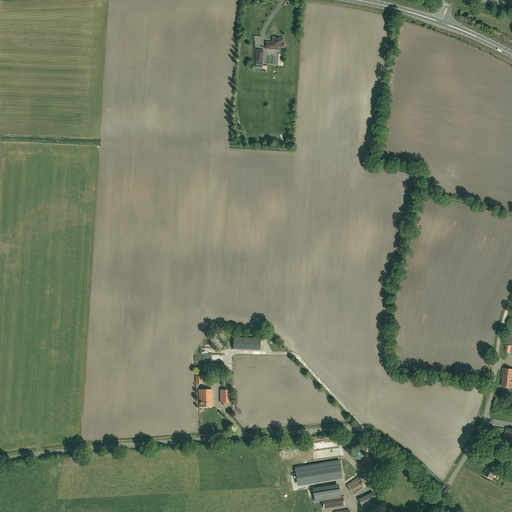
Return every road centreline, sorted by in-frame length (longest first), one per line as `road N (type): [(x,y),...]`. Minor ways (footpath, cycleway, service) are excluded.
road 1 (unclassified): [(0,459),(355,427),(417,467),(441,496)]
road 2 (unclassified): [(441,496),(484,419),(504,319)]
